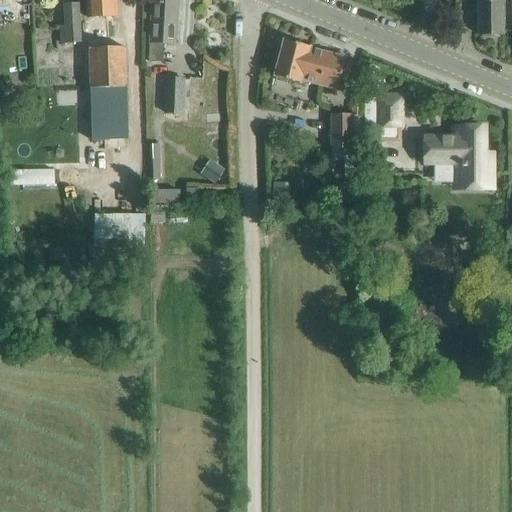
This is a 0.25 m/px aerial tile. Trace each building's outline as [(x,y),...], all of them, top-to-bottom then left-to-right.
[(0,0),(0,8),(22,7),(22,2),(21,0),(0,0)] [(87,0),(88,13),(82,13),(83,30),(102,29),(100,0),(102,0),(87,0)] [(178,0),(151,0),(149,62),(163,63),(164,44),(176,45),(178,0)] [(478,1),(478,15),(478,35),(504,35),(503,0),(490,0),(490,1),(478,1)] [(80,44),(77,4),(62,5),(63,26),(59,27),(60,45),(80,44)] [(338,91),(341,78),(346,58),(311,49),(311,48),(284,41),(274,78),(301,84),(302,82),(338,91)] [(111,201),(109,141),(128,141),(125,48),(89,49),(93,201),(111,201)] [(184,80),(166,79),(165,113),(183,114),(184,80)] [(402,95),(376,95),(376,128),(401,128),(402,95)] [(330,152),(352,152),(351,118),(330,118),(330,152)] [(493,154),(485,154),(485,127),(454,127),(454,138),(424,138),(424,164),(454,164),(454,190),(493,190),(493,154)] [(212,162),(202,177),(215,186),(225,171),(212,162)] [(187,190),(187,201),(199,201),(199,189),(187,190)] [(379,200),(366,201),(367,220),(381,219),(379,200)] [(143,263),(143,214),(92,214),(92,276),(128,276),(128,324),(140,324),(140,275),(130,275),(130,263),(143,263)]
